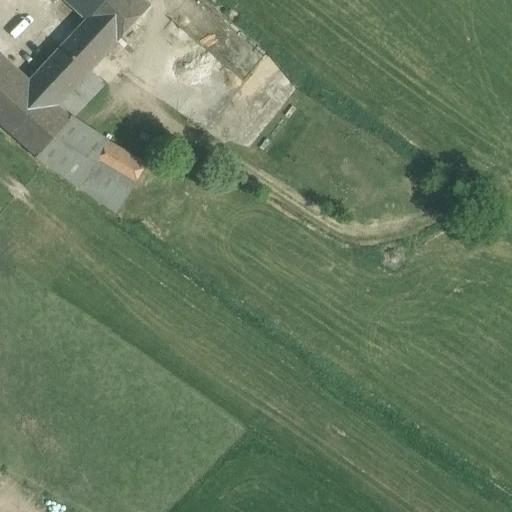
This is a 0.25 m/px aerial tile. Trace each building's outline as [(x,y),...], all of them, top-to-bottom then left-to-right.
[(150,6),(143,0),(65,0),(87,20),(115,45),(150,6)] [(356,227),(444,192),(195,0),(193,0),(120,80),(356,227)] [(115,45),(87,20),(76,31),(104,57),(115,45)] [(104,57),(76,31),(30,81),(59,106),(92,70),(104,57)] [(30,81),(0,53),(0,123),(38,158),(39,157),(72,118),(59,106),(30,81)] [(92,70),(59,106),(72,118),(106,84),(92,70)] [(107,140),(72,118),(39,157),(79,186),(94,162),(107,140)] [(147,164),(107,140),(94,162),(133,185),(134,185),(147,164)] [(133,185),(94,162),(79,186),(117,213),(133,185)]
